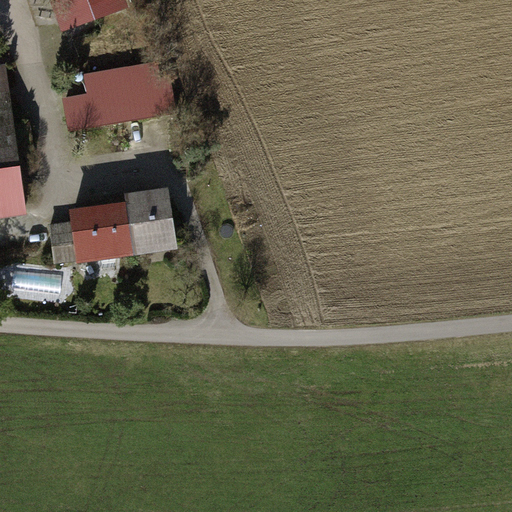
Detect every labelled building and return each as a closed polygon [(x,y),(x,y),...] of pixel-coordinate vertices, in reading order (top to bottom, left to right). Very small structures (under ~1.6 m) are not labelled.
[(5,68),(0,68),(0,216),(27,212),(17,149),(28,148),(32,142),(30,131),(24,125),(14,127),(5,68)] [(117,89),(68,98),(74,131),(123,123),(171,115),(165,81),(117,89)] [(166,194),(129,200),(137,253),(175,247),(166,194)] [(115,209),(75,215),(76,223),(81,260),(98,258),(104,268),(116,266),(118,255),(137,253),(129,200),(129,198),(114,200),(115,209)] [(81,260),(76,223),(52,226),(57,264),(81,260)]
